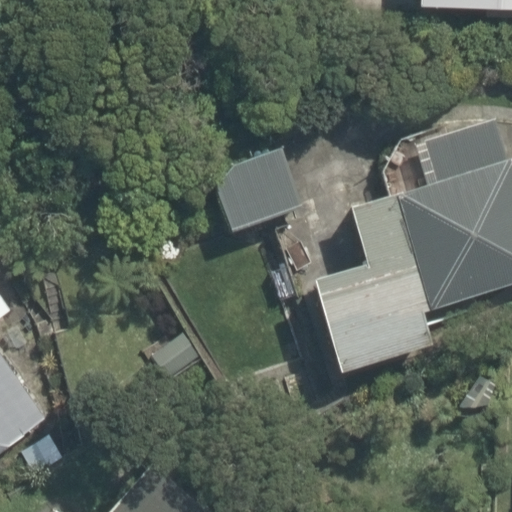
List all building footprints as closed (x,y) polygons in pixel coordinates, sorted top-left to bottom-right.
[(489,112),(396,136),(405,169),(378,176),(410,299),(511,273),(511,153),(501,157),(489,112)] [(266,137),(188,159),(208,227),(285,204),(266,137)] [(409,328),(387,239),(286,263),(308,353),(409,328)] [(0,440),(36,417),(0,361),(0,308),(2,308),(0,304),(0,440)] [(93,511),(209,511),(144,452),(93,511)]
